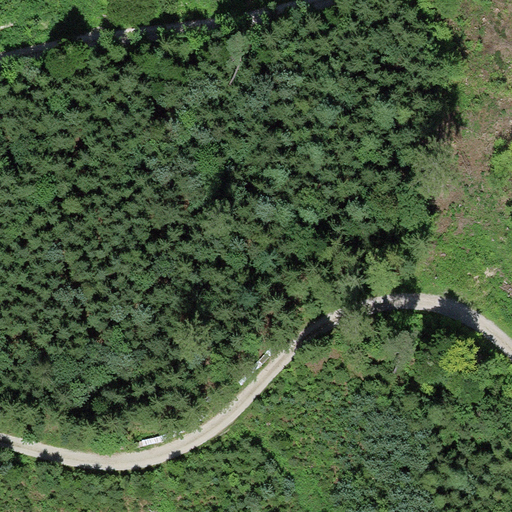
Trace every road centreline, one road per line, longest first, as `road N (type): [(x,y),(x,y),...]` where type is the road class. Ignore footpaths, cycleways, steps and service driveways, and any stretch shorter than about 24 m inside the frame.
road 1 (track): [(0,439),(62,456),(152,461),(236,413),(308,333),(387,301),(465,313),(511,351)]
road 2 (track): [(311,0),(247,20),(0,60)]
